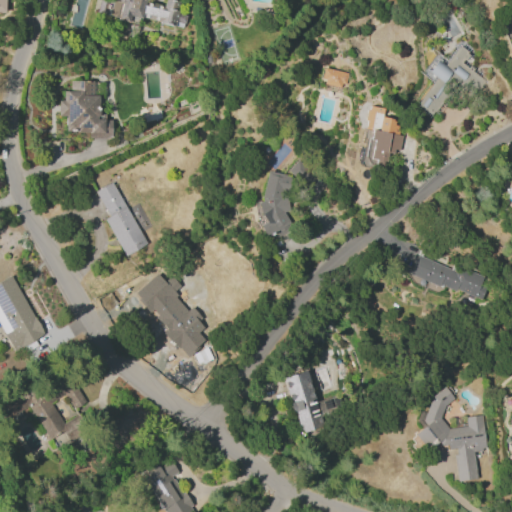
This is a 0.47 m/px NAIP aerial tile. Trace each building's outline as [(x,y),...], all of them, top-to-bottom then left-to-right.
[(182,28),(186,15),(176,12),(179,2),(172,0),(164,0),(163,5),(144,0),(101,0),(101,2),(106,3),(103,14),(127,21),(129,14),(182,28)] [(412,102),(431,116),(450,90),(441,84),(447,76),(473,96),(484,80),(461,63),(468,53),(455,43),(444,57),(436,51),(419,73),(428,80),(412,102)] [(320,83),(343,88),(346,72),(323,68),(320,83)] [(71,81),(94,81),(95,119),(115,119),(115,138),(88,139),(64,126),(64,116),(58,116),(58,102),(64,102),(64,93),(71,93),(71,81)] [(365,157),(374,159),(373,164),(386,167),(389,148),(397,149),(402,121),(381,116),(383,108),(368,105),(363,126),(371,127),(365,157)] [(256,226),(265,227),(264,231),(283,234),(293,176),(265,171),(256,226)] [(144,245),(112,181),(94,190),(107,216),(104,218),(123,256),(144,245)] [(410,273),(481,301),(489,280),(418,253),(410,273)] [(0,328),(12,351),(43,334),(10,275),(0,280),(0,328)] [(284,376),(297,433),(321,427),(307,371),(284,376)] [(28,405),(48,439),(66,429),(51,403),(63,396),(71,409),(83,402),(67,375),(35,394),(30,385),(0,402),(0,411),(5,419),(28,405)] [(456,448),(453,455),(456,481),(475,479),(473,452),(479,451),(484,447),(481,415),(464,416),(465,426),(447,428),(439,417),(443,406),(452,398),(443,386),(431,395),(425,411),(420,411),(417,421),(425,424),(413,434),(425,448),(434,441),(446,446),(448,449),(456,448)] [(163,511),(193,511),(172,474),(176,472),(170,462),(162,467),(157,459),(143,468),(147,475),(143,477),(163,511)]
